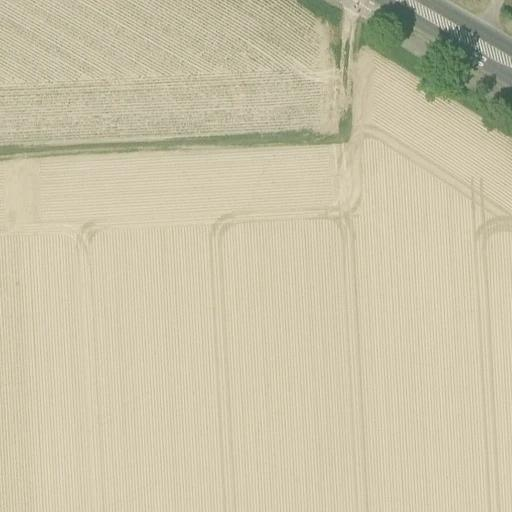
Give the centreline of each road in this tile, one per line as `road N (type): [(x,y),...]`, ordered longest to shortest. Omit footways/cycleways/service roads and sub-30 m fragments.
road 1 (track): [(0,148),(336,129),(349,118),(350,10),(361,0)]
road 2 (tertiary): [(511,70),(397,0)]
